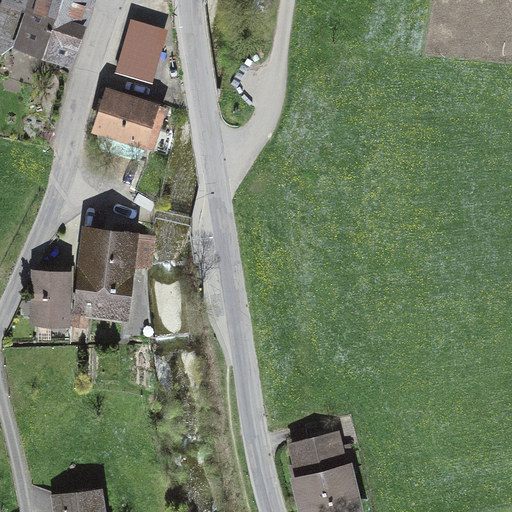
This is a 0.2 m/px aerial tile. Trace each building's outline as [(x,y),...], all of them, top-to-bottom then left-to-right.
[(0,48),(6,50),(20,40),(68,56),(87,0),(4,0),(0,13),(0,48)] [(132,18),(118,63),(157,75),(171,30),(132,18)] [(148,107),(109,97),(102,125),(141,136),(148,107)] [(129,260),(151,264),(154,239),(91,229),(79,302),(121,309),(129,260)] [(51,274),(51,266),(38,266),(38,274),(37,274),(36,318),(62,318),(62,311),(70,311),(71,281),(63,281),(63,274),(51,274)] [(308,511),(351,511),(342,472),(353,469),(348,447),(337,449),(330,418),(299,425),(303,440),(293,442),(308,511)] [(96,511),(94,488),(63,492),(65,511),(96,511)]
